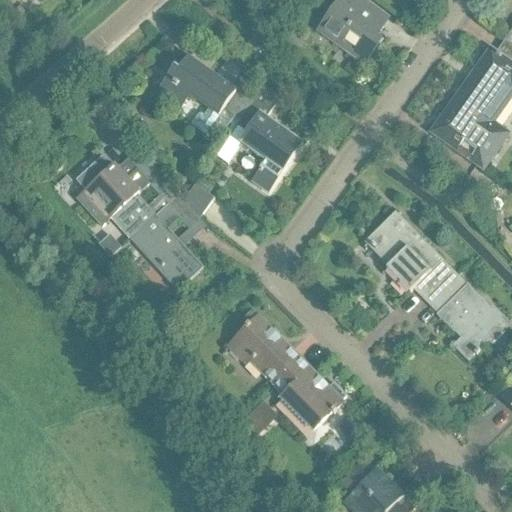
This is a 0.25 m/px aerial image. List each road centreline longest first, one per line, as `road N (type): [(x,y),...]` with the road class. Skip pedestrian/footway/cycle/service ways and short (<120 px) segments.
road 1 (residential): [(500,511),(286,296),(278,275),(283,253),(466,0)]
road 2 (residential): [(0,131),(143,0)]
